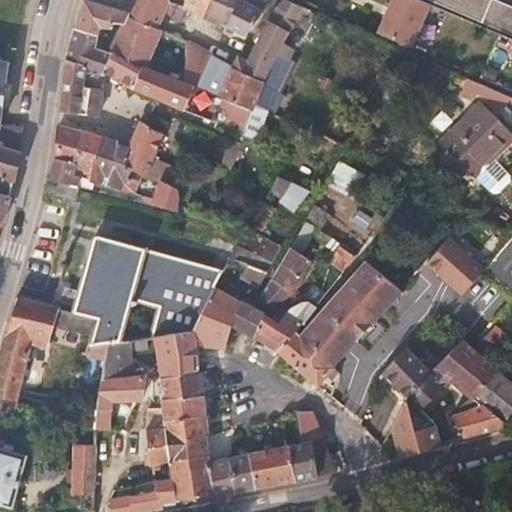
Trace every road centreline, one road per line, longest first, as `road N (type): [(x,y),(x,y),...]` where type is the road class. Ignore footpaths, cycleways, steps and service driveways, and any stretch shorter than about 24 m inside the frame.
road 1 (residential): [(232,511),(342,492),(511,443)]
road 2 (tertiary): [(8,277),(41,155),(61,0)]
road 3 (unknown): [(364,486),(340,434),(315,404),(251,375)]
